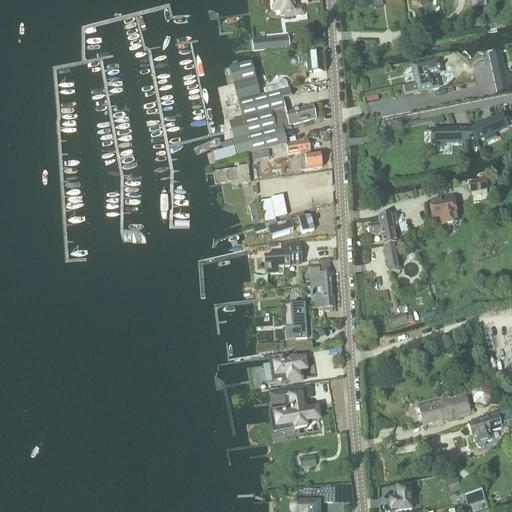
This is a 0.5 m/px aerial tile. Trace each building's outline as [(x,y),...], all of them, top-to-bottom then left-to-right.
[(272,0),(274,10),(284,9),(284,18),(303,16),(302,7),(298,7),(298,3),(295,3),(294,0),(272,0)] [(253,52),(269,50),(289,49),(288,39),(268,40),(252,41),(253,52)] [(501,52),(489,55),(497,94),(510,91),(501,52)] [(308,73),(322,72),(321,53),(306,54),(308,73)] [(436,83),(435,75),(440,73),(438,62),(412,67),(416,86),(404,89),(406,95),(439,88),(438,82),(436,83)] [(260,97),(252,63),(230,68),(243,120),(230,123),(238,157),(287,145),(284,133),(292,131),(291,127),(316,121),(313,107),(287,114),(283,98),(292,96),(290,90),(288,91),(287,86),(286,84),(284,82),(280,81),(277,84),(276,87),(263,90),(264,96),(260,97)] [(479,80),(488,79),(486,71),(477,73),(479,80)] [(467,138),(475,137),(477,141),(485,137),(486,140),(494,137),(493,134),(505,129),(503,125),(504,125),(503,122),(502,122),(500,118),(487,124),(487,122),(471,128),(473,131),(467,132),(467,138)] [(467,138),(467,132),(467,129),(457,129),(458,132),(454,132),(454,130),(445,130),(445,132),(432,132),(432,136),(432,139),(432,144),(454,143),(454,145),(458,145),(458,143),(467,143),(467,138)] [(217,163),(233,159),(236,158),(232,143),(226,144),(223,145),(225,151),(214,154),(217,163)] [(311,156),(310,153),(309,143),(287,147),(288,156),(300,154),(301,157),(299,158),(301,172),(322,169),(322,167),(323,166),(322,162),(321,162),(320,155),(311,156)] [(404,161),(416,159),(414,146),(402,148),(404,161)] [(249,184),(247,168),(238,169),(238,171),(215,175),(217,186),(231,184),(232,187),(249,184)] [(471,192),(488,189),(486,180),(469,183),(471,192)] [(265,223),(276,221),(275,219),(287,217),(283,197),(271,199),(271,201),(261,203),(265,223)] [(458,222),(456,214),(457,213),(454,197),(446,198),(446,200),(430,204),(433,218),(441,217),(443,225),(458,222)] [(254,227),(261,225),(255,205),(248,206),(254,227)] [(396,244),(392,216),(379,218),(380,224),(369,226),(370,235),(381,233),(389,274),(401,272),(399,264),(398,264),(395,244),(396,244)] [(316,231),(311,217),(298,221),(297,217),(286,220),(287,223),(278,226),(277,222),(253,229),(255,235),(269,231),(272,240),(295,233),(293,227),(301,225),(304,235),(316,231)] [(402,237),(409,235),(406,223),(398,226),(402,237)] [(265,277),(284,276),(283,269),(289,269),(289,265),(301,264),(300,244),(281,245),(282,258),(264,259),(265,277)] [(322,275),(322,270),(317,270),(309,271),(310,287),(301,288),(302,288),(310,288),(310,295),(310,299),(311,299),(311,305),(306,305),(306,311),(309,311),(335,309),(332,274),(322,275)] [(306,311),(291,312),(293,331),(286,332),(285,332),(286,348),(278,348),(278,350),(270,350),(271,358),(312,351),(323,349),(322,337),(311,338),(309,311),(306,311)] [(390,329),(407,324),(404,315),(387,320),(390,329)] [(284,363),(269,365),(272,382),(282,380),(283,384),(300,381),(298,373),(307,372),(305,360),(297,362),(295,354),(283,356),(284,363)] [(485,407),(493,399),(490,389),(479,386),(472,393),(474,403),(485,407)] [(305,421),(310,421),(311,423),(319,422),(317,410),(308,411),(309,412),(304,412),(300,391),(289,393),(291,410),(290,410),(291,414),(285,415),(284,414),(282,414),(282,415),(276,416),(278,433),(295,430),(295,431),(307,429),(305,421)] [(288,399),(287,392),(270,394),(271,402),(271,401),(288,399)] [(471,417),(466,396),(450,400),(450,399),(448,399),(448,398),(441,400),(441,401),(418,407),(422,424),(441,419),(442,424),(471,417)] [(492,443),(489,434),(501,431),(500,426),(508,424),(505,414),(468,425),(472,439),(473,439),(475,447),(477,446),(478,449),(480,450),(484,449),(485,446),(485,444),(492,443)] [(301,470),(316,467),(314,457),(299,459),(301,470)] [(446,482),(449,496),(460,493),(456,479),(446,482)] [(399,511),(401,511),(411,511),(409,488),(397,489),(398,500),(390,500),(391,511),(399,510),(399,511)] [(467,507),(483,502),(479,489),(462,495),(467,507)] [(332,505),(332,491),(320,491),(320,492),(297,492),(297,494),(303,494),(303,504),(297,504),(296,511),(322,511),(323,505),(332,505)]
